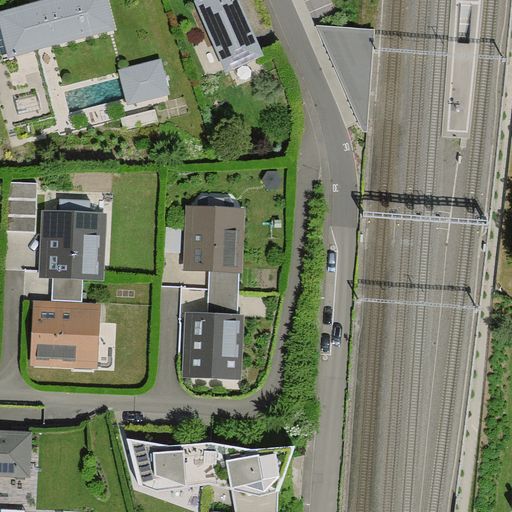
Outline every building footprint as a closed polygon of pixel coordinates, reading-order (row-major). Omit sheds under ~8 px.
[(115,27),(107,0),(49,0),(1,13),(12,55),(115,27)] [(264,54),(239,0),(198,0),(229,69),(264,54)] [(369,130),(377,29),(355,27),(318,24),(363,130),(369,130)] [(170,94),(161,58),(118,70),(128,105),(170,94)] [(113,181),(114,164),(101,164),(100,182),(113,181)] [(8,231),(37,232),(39,184),(10,183),(8,231)] [(212,269),(211,290),(241,292),(245,210),(190,208),(188,268),(212,269)] [(104,277),(107,215),(46,212),(43,275),(55,275),(85,277),(104,277)] [(96,365),(98,306),(83,305),(85,277),(55,275),(54,304),(37,304),(35,363),(96,365)] [(241,292),(211,290),(210,314),(189,314),(187,374),(241,377),(244,317),(240,316),(241,292)] [(32,432),(0,431),(0,473),(31,475),(32,432)] [(170,446),(128,439),(139,485),(159,491),(209,485),(212,443),(170,446)] [(252,450),(212,443),(209,485),(259,497),(280,491),(296,446),(252,450)]
